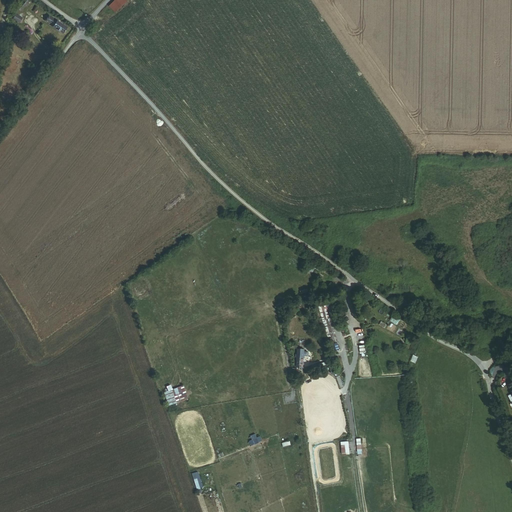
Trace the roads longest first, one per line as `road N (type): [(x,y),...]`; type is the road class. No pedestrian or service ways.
road 1 (unclassified): [(80,31),(259,216),(482,366),(511,463)]
road 2 (track): [(462,511),(474,376),(511,344)]
road 3 (unclassified): [(80,31),(0,137)]
